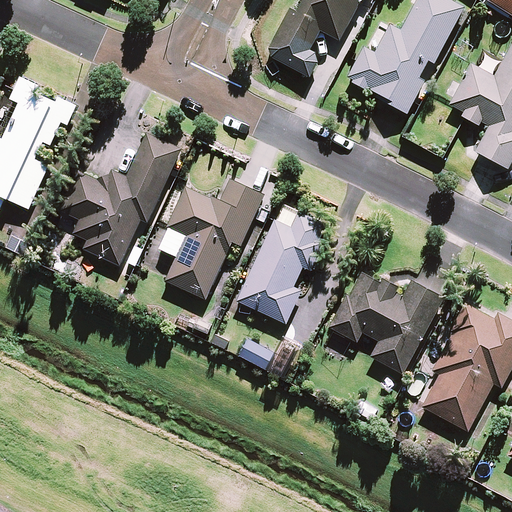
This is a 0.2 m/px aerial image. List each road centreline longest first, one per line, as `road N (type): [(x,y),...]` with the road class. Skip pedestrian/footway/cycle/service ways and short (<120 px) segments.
road 1 (residential): [(173,81),(511,242)]
road 2 (residential): [(1,0),(173,81)]
